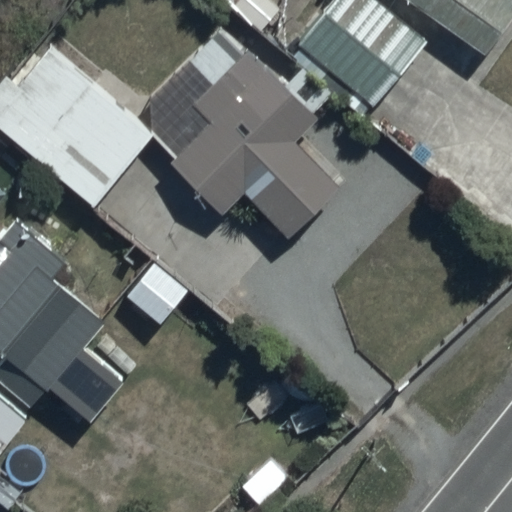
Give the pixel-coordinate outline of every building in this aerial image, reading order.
[(264,0),(217,0),(259,35),(279,12),(264,0)] [(370,0),(336,0),(295,47),(370,109),(424,43),(370,0)] [(511,0),(402,0),(482,61),(511,21),(511,0)] [(287,241),(336,188),(294,150),(318,123),(218,33),(144,114),(182,148),(169,163),(225,214),(240,198),(287,241)] [(37,42),(0,85),(0,139),(91,215),(154,139),(37,42)] [(0,390),(28,411),(103,325),(36,266),(48,252),(11,220),(0,233),(0,250),(5,255),(0,261),(0,358),(13,370),(0,385),(0,390)]
